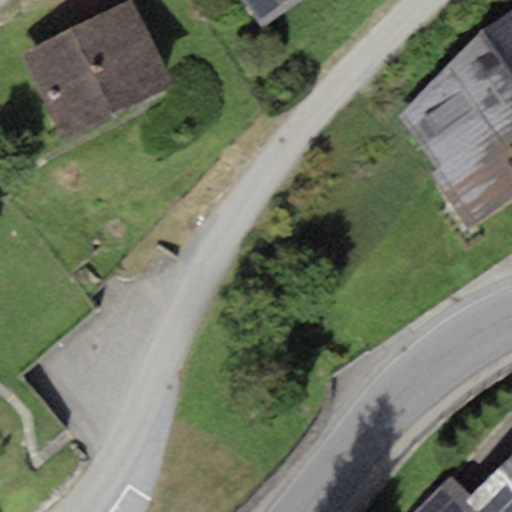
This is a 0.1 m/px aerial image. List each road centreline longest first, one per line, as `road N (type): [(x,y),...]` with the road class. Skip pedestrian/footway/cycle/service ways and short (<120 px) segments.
road 1 (residential): [(75,511),(104,478),(241,207),(287,144),(425,0)]
road 2 (tertiary): [(305,511),(384,413),(436,367),(511,324)]
